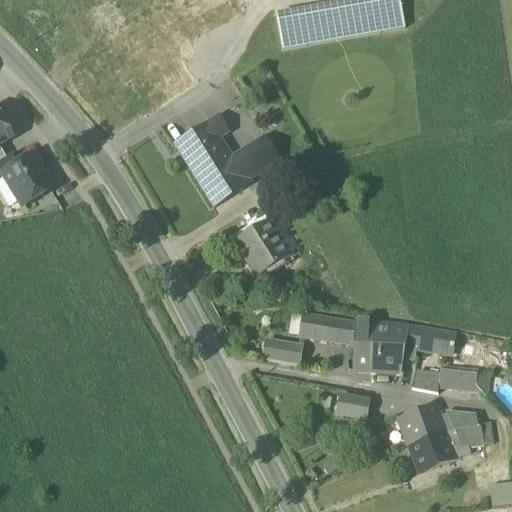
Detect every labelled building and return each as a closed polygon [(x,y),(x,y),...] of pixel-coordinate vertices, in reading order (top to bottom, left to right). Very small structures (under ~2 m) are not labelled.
[(193,83),(173,50),(233,13),(225,0),(67,0),(68,2),(52,12),(97,87),(123,72),(146,111),(193,83)] [(380,0),(276,19),(283,54),(406,32),(400,0),(380,0)] [(0,146),(12,139),(0,119),(0,146)] [(213,209),(214,210),(216,209),(216,208),(228,200),(228,201),(249,188),(245,181),(258,172),(245,152),(232,160),(219,140),(227,134),(218,119),(204,128),(174,147),(175,148),(176,147),(179,145),(193,167),(190,169),(214,208),(213,209)] [(245,152),(258,172),(278,160),(265,139),(245,152)] [(176,147),(190,169),(193,167),(179,145),(176,147)] [(14,155),(6,159),(0,149),(0,179),(4,177),(3,176),(20,166),(14,155)] [(4,177),(23,208),(52,191),(32,158),(20,166),(3,176),(4,177)] [(274,175),(280,185),(299,173),(293,163),(274,175)] [(235,244),(257,278),(291,257),(269,223),(235,244)] [(300,337),(357,347),(357,328),(303,319),(300,337)] [(357,325),(357,328),(357,347),(356,373),(370,374),(372,325),(357,325)] [(398,376),(402,359),(407,329),(372,325),(370,374),(398,376)] [(453,337),(407,329),(402,359),(412,360),(414,352),(450,358),(453,337)] [(263,362),(299,368),(302,348),(266,342),(263,362)] [(439,381),(438,386),(460,389),(459,392),(480,393),(486,400),(489,379),(440,372),(439,381)] [(411,392),(437,397),(438,386),(439,381),(414,376),(411,392)] [(340,397),(336,417),(364,422),(368,402),(340,397)] [(397,421),(407,448),(447,433),(441,418),(437,409),(432,408),(397,421)] [(441,418),(447,433),(455,432),(477,431),(476,417),(445,415),(445,416),(441,418)] [(491,429),(481,430),(483,448),(493,447),(491,429)] [(468,450),(483,448),(481,430),(477,431),(455,432),(462,450),(468,450)] [(462,450),(455,432),(447,433),(456,460),(469,455),(468,450),(462,450)] [(456,460),(447,433),(407,448),(418,475),(456,460)] [(488,486),(490,507),(511,504),(511,491),(511,483),(488,486)]
